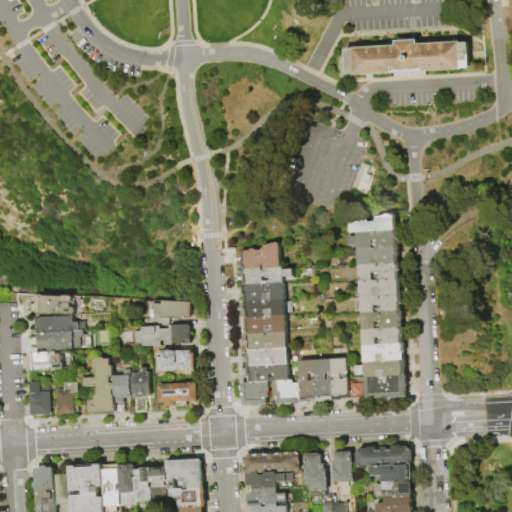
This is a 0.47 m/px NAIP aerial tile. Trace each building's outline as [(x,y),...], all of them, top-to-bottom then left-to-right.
[(346,50),(397,47),(397,43),(418,42),(419,46),(470,44),(470,51),(474,51),(474,55),(474,60),(470,61),(471,68),(348,74),(346,50)] [(358,232),(351,232),(350,224),(367,220),(369,221),(369,223),(376,221),(376,218),(389,215),(389,214),(394,214),(396,215),(397,230),(358,232)] [(358,248),(358,245),(349,246),(348,236),(358,236),(358,232),(397,230),(398,230),(398,239),(397,239),(398,247),(376,248),(376,244),(378,244),(377,241),(370,241),(371,248),(358,248)] [(264,268),(264,265),(262,266),(262,268),(243,269),(242,269),(242,259),(243,258),(242,251),(250,251),(250,249),(256,249),(256,251),(262,250),(262,248),(264,248),(263,245),(277,242),(280,245),(281,267),(264,268)] [(359,264),(358,248),(371,248),(376,248),(398,247),(400,246),(400,256),(398,256),(399,262),(359,264)] [(360,281),(359,264),(399,262),(400,262),(400,270),(399,272),(400,279),(378,280),(378,276),(380,276),(379,273),(372,274),(373,280),(360,281)] [(243,269),(262,268),(262,271),(264,270),(264,268),(281,267),(283,267),(283,269),(293,269),(293,277),(284,277),(284,283),(271,284),(270,277),(263,277),(263,280),(266,280),(266,282),(265,282),(265,284),(243,285),(243,278),(242,278),(242,270),(243,269)] [(402,296),(362,297),(360,297),(360,281),(373,280),(378,280),(400,279),(401,279),(402,296)] [(284,283),(285,299),(244,301),(244,295),(242,295),(242,285),(243,285),(265,284),(271,284),(284,283)] [(35,296),(78,297),(78,304),(85,304),(84,316),(80,316),(40,315),(40,314),(31,314),(31,305),(35,305),(35,296)] [(362,312),(362,297),(402,296),(402,303),(401,303),(402,311),(380,312),(380,306),(375,306),(375,312),(362,312)] [(285,299),(286,316),(245,318),(245,311),(243,310),(243,302),(244,301),(285,299)] [(163,302),(192,303),(192,305),(193,306),(193,315),(191,316),(191,320),(182,320),(182,319),(150,318),(151,310),(155,311),(155,304),(163,305),(163,302)] [(363,329),(362,312),(375,312),(380,312),(402,311),(403,311),(404,321),(402,321),(402,327),(381,328),(381,322),(375,322),(376,328),(363,329)] [(40,334),(38,334),(37,319),(80,316),(81,319),(89,318),(89,323),(86,323),(86,331),(83,332),(40,334)] [(286,316),(287,332),(245,334),(244,318),(245,318),(286,316)] [(128,348),(128,345),(133,345),(133,333),(142,332),(142,328),(161,327),(161,331),(171,330),(170,326),(189,325),(191,327),(192,333),(190,335),(192,335),(192,344),(166,346),(166,342),(161,342),(161,346),(128,348)] [(364,345),(363,329),(376,328),(381,328),(402,327),(404,327),(404,337),(403,337),(403,343),(364,345)] [(51,352),(51,349),(41,350),(40,334),(83,332),(85,333),(85,336),(84,337),(81,338),(82,349),(75,349),(75,351),(51,352)] [(287,332),(287,349),(248,351),(247,343),(245,342),(245,334),(287,332)] [(364,361),(364,345),(403,343),(405,343),(405,353),(404,353),(404,359),(364,361)] [(287,349),(288,365),(248,367),(248,360),(247,360),(246,351),(248,351),(287,349)] [(159,372),(158,352),(173,351),(174,353),(193,352),(193,354),(195,354),(196,370),(159,372)] [(55,353),(56,362),(63,361),(66,364),(66,370),(31,372),(30,365),(34,365),(34,362),(30,362),(30,354),(55,353)] [(114,366),(114,378),(110,378),(111,384),(115,384),(116,413),(117,415),(97,416),(97,414),(87,415),(86,402),(95,401),(95,395),(97,395),(96,387),(85,388),(85,379),(97,378),(96,370),(93,370),(93,361),(96,361),(97,359),(104,358),(105,360),(110,360),(111,367),(114,366)] [(331,359),(347,358),(348,371),(340,372),(341,378),(344,378),(348,377),(349,384),(349,398),(342,398),(342,400),(333,401),(333,399),(332,378),(332,372),(331,359)] [(316,379),(315,374),(315,360),(331,359),(332,372),(325,373),(325,380),(328,380),(328,378),(332,378),(333,399),(326,399),(325,401),(318,402),(317,399),(316,379)] [(406,359),(406,376),(365,378),(365,375),(356,375),(355,366),(365,365),(364,361),(404,359),(406,359)] [(301,401),(300,383),(299,361),(315,360),(315,374),(309,374),(309,380),(312,380),(312,379),(316,379),(317,399),(317,400),(310,401),(310,402),(301,403),(301,401)] [(288,365),(289,381),(276,381),(276,374),(268,374),(269,378),(270,378),(270,382),(269,382),(250,383),(249,376),(248,376),(247,367),(248,367),(288,365)] [(133,374),(140,374),(140,369),(148,368),(148,373),(151,373),(153,397),(146,398),(147,413),(137,414),(136,399),(134,399),(133,374)] [(114,378),(123,377),(124,371),(131,371),(133,398),(124,399),(125,412),(116,413),(115,384),(114,378)] [(365,399),(364,378),(365,378),(406,376),(407,376),(407,387),(406,387),(406,397),(365,399)] [(276,381),(289,381),(294,380),(294,383),(300,383),(301,401),(300,402),(300,403),(298,404),(294,405),(293,403),(277,404),(277,397),(274,397),(274,392),(273,392),(273,381),(276,381)] [(32,383),(42,382),(42,393),(52,393),(53,416),(33,417),(32,404),(31,404),(30,397),(31,397),(31,394),(32,394),(32,383)] [(250,383),(269,382),(269,393),(269,397),(266,398),(267,405),(243,406),(242,384),(243,384),(243,383),(250,383)] [(158,386),(197,383),(199,402),(188,403),(188,407),(166,408),(166,404),(159,405),(158,386)] [(58,391),(67,390),(66,384),(80,384),(80,394),(74,394),(75,415),(60,416),(58,391)] [(349,398),(349,384),(363,384),(363,398),(349,399),(349,398)] [(356,453),(360,453),(360,449),(368,449),(368,448),(376,447),(376,452),(381,452),(381,448),(387,448),(387,452),(392,452),(392,446),(400,446),(400,447),(407,447),(407,451),(412,451),(413,463),(408,463),(360,465),(357,466),(356,453)] [(245,474),(244,456),(248,456),(248,455),(254,454),(254,456),(258,456),(258,454),(264,454),(264,455),(269,455),(269,454),(275,454),(280,454),(280,453),(286,453),(286,454),(290,453),(296,452),(296,453),(300,453),(301,472),(276,473),(246,474),(245,474)] [(352,452),(354,482),(351,483),(351,495),(341,496),(341,488),(339,488),(339,483),(333,483),(332,463),(336,463),(335,453),(352,452)] [(304,454),(321,454),(321,465),(324,465),(324,472),(327,472),(328,490),(325,490),(325,497),(310,497),(309,488),(306,489),(304,454)] [(189,488),(185,488),(185,486),(180,487),(180,478),(174,478),(175,485),(177,485),(177,489),(175,489),(168,489),(168,486),(168,481),(167,467),(167,461),(202,459),(203,487),(189,488)] [(360,465),(408,463),(408,465),(411,465),(412,481),(410,481),(383,482),(383,476),(372,477),(371,467),(361,468),(360,465)] [(103,465),(104,486),(99,487),(100,497),(104,497),(105,507),(105,511),(72,511),(72,495),(84,495),(84,491),(72,491),(71,477),(71,466),(77,465),(77,468),(96,467),(96,464),(103,464),(103,465)] [(119,465),(120,484),(117,484),(118,489),(121,489),(122,506),(118,506),(118,511),(106,511),(106,507),(105,507),(104,497),(104,492),(108,492),(108,488),(104,489),(104,486),(103,465),(119,464),(119,465)] [(137,498),(137,504),(132,505),(132,506),(122,506),(121,489),(120,484),(119,465),(135,464),(135,469),(137,498)] [(57,505),(57,511),(37,511),(36,489),(35,488),(34,486),(34,485),(35,483),(36,482),(35,468),(41,468),(42,467),(43,466),(45,466),(47,466),(48,466),(49,468),(54,467),(55,490),(50,490),(50,493),(53,493),(53,499),(56,499),(57,505)] [(168,489),(169,497),(153,498),(153,497),(153,486),(155,486),(155,481),(152,482),(152,469),(152,468),(167,467),(168,481),(167,481),(167,486),(168,486),(168,489)] [(153,486),(153,497),(150,497),(150,504),(141,504),(141,497),(137,498),(135,469),(152,469),(152,482),(153,486)] [(246,474),(276,473),(276,474),(292,473),(292,482),(276,483),(277,494),(286,494),(287,502),(277,502),(277,505),(267,506),(261,506),(250,506),(248,506),(247,494),(252,493),(252,486),(246,487),(246,474)] [(72,495),(72,511),(61,511),(61,505),(57,505),(56,499),(55,475),(70,474),(70,477),(71,477),(72,491),(72,495)] [(383,482),(410,481),(410,483),(412,483),(413,495),(411,495),(411,497),(384,499),(384,493),(376,494),(375,485),(383,485),(383,482)] [(182,508),(181,508),(181,506),(179,505),(179,501),(181,499),(181,498),(175,498),(171,498),(171,491),(175,491),(175,489),(177,489),(184,489),(184,491),(189,490),(189,488),(203,487),(205,487),(206,506),(204,507),(182,508)] [(384,499),(411,497),(412,497),(412,499),(413,499),(413,503),(412,503),(412,506),(413,506),(413,511),(412,511),(377,511),(376,505),(385,504),(384,499)] [(323,511),(323,504),(341,503),(341,504),(346,504),(346,511),(323,511)]
